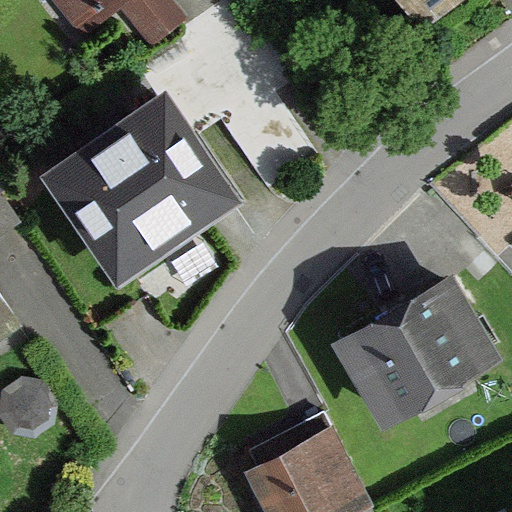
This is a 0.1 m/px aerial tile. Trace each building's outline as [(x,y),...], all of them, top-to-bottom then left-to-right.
[(178,0),(81,0),(95,17),(116,0),(117,0),(149,39),(186,10),(178,0)] [(403,0),(415,16),(437,0),(403,0)] [(213,184),(177,133),(174,128),(164,135),(145,109),(119,127),(113,119),(83,140),(89,148),(53,174),(110,256),(144,232),(150,238),(165,228),(182,216),(178,208),(213,184)] [(0,230),(14,221),(0,200),(0,230)] [(486,356),(442,281),(341,341),(384,416),(486,356)] [(0,330),(13,321),(0,302),(0,330)] [(30,433),(47,421),(49,402),(37,386),(18,382),(2,394),(0,405),(0,415),(10,430),(30,433)] [(345,511),(366,501),(320,413),(295,426),(304,442),(249,470),(270,511),(345,511)]
